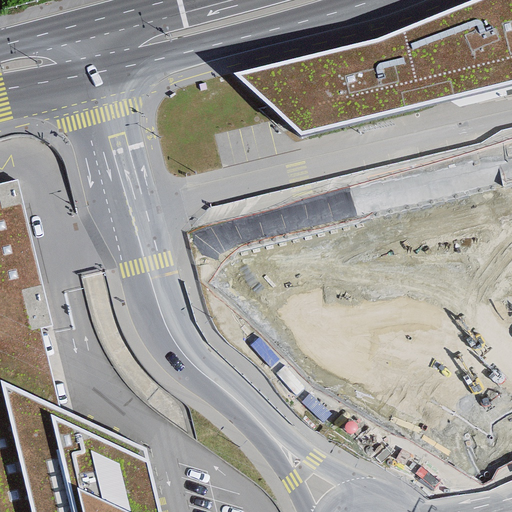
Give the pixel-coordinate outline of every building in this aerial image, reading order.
[(511,0),(482,0),(378,41),(242,73),(305,137),(511,85),(511,0)] [(511,151),(343,191),(433,277),(511,262),(511,151)] [(0,374),(59,402),(42,326),(53,324),(18,176),(0,180),(0,511),(32,511),(0,375),(0,374)] [(248,211),(209,275),(302,376),(467,469),(511,441),(511,374),(501,363),(437,299),(248,211)] [(511,353),(501,363),(511,374),(511,353)] [(164,511),(150,451),(148,442),(59,402),(0,374),(0,375),(32,511),(164,511)]
